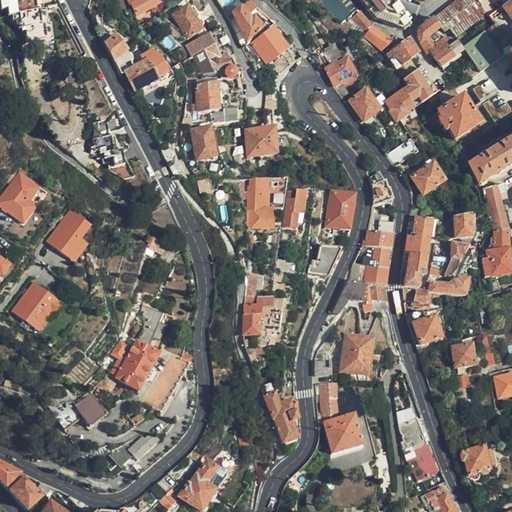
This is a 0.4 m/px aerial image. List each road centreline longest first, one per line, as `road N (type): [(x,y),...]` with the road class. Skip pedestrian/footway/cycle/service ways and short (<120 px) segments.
road 1 (tertiary): [(72,0),(199,243),(201,413),(189,440),(113,498),(83,496),(0,453)]
road 2 (tertiary): [(264,511),(268,491),(306,442),(308,338),(351,249),(364,201),(352,163),(299,102),(299,86),(313,81)]
road 3 (tertiary): [(313,81),(401,197),(394,302),(469,511)]
road 4 (unknown): [(389,511),(399,475),(391,379),(410,354)]
